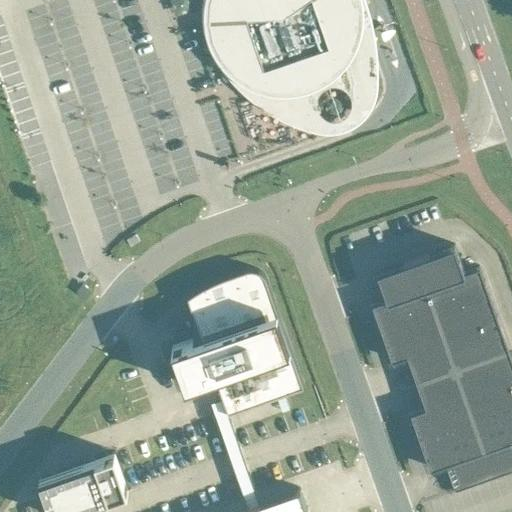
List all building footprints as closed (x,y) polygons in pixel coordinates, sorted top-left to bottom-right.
[(225,62),(234,71),(244,78),(255,84),(267,87),(279,89),(292,89),(304,87),(316,82),(327,76),(338,66),(348,54),(355,40),(359,26),(360,10),(358,0),(208,0),(208,4),(208,16),(209,29),(213,41),(218,52),(225,62)] [(119,32),(103,34),(106,50),(121,47),(119,32)] [(157,173),(160,181),(177,175),(174,167),(157,173)] [(511,375),(503,378),(485,326),(500,321),(480,265),(465,270),(455,243),(379,270),(388,297),(373,302),(393,359),(408,353),(426,405),(411,411),(431,467),(446,462),(456,489),(511,469),(511,375)] [(247,267),(224,275),(205,284),(188,295),(202,335),(171,346),(185,384),(216,373),(229,411),(304,384),(267,277),(264,272),(259,268),(253,267),(247,267)] [(99,470),(92,472),(101,498),(128,488),(115,451),(95,458),(99,470)] [(308,511),(299,488),(229,511),(308,511)] [(166,511),(165,508),(151,511),(118,511),(116,503),(105,506),(107,511),(166,511)]
